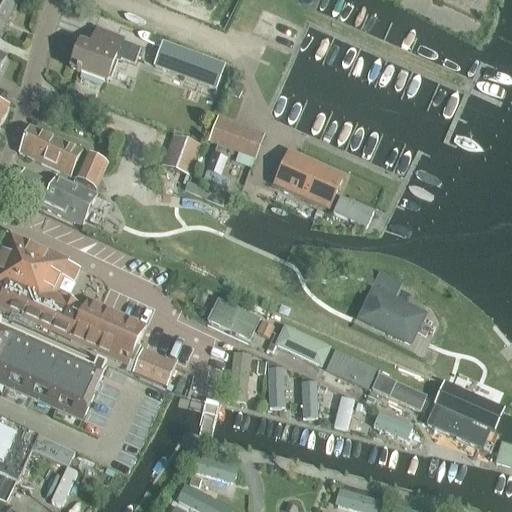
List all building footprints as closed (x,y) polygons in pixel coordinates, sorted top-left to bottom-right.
[(6,0),(0,0),(0,37),(1,38),(17,5),(6,0)] [(71,70),(95,80),(107,84),(116,60),(135,67),(142,50),(123,43),(124,41),(98,31),(91,48),(81,44),(71,70)] [(164,44),(155,68),(217,91),(226,67),(164,44)] [(232,84),(228,95),(239,100),(241,94),(238,87),(232,84)] [(0,130),(9,111),(0,106),(0,130)] [(219,119),(210,144),(256,161),(265,136),(219,119)] [(122,133),(102,125),(98,135),(118,143),(122,133)] [(19,156),(71,179),(82,153),(30,130),(22,147),(19,156)] [(191,140),(203,144),(206,135),(194,131),(191,140)] [(163,168),(190,178),(201,147),(175,138),(163,168)] [(289,154),(274,187),(329,211),(343,178),(289,154)] [(74,180),(95,191),(96,191),(108,166),(86,155),(74,180)] [(213,156),(207,173),(220,178),(227,161),(213,156)] [(25,173),(15,195),(68,220),(72,212),(87,219),(97,199),(57,179),(54,186),(25,173)] [(208,194),(205,202),(221,208),(225,200),(208,194)] [(340,199),(333,216),(366,231),(368,225),(374,214),(340,199)] [(10,235),(0,257),(0,309),(51,333),(70,342),(70,341),(85,308),(57,295),(61,284),(64,278),(74,283),(81,267),(10,235)] [(194,245),(191,253),(200,257),(203,250),(194,245)] [(403,287),(380,276),(358,322),(412,349),(427,317),(396,301),(403,287)] [(85,308),(70,341),(95,353),(118,363),(126,343),(137,348),(147,328),(95,304),(88,301),(85,308)] [(259,323),(260,322),(220,303),(210,324),(250,343),(254,334),(259,323)] [(0,386),(82,423),(95,392),(107,366),(0,317),(0,386)] [(259,323),(254,334),(267,340),(272,330),(259,323)] [(279,324),(270,344),(318,367),(327,346),(279,324)] [(328,349),(320,367),(328,371),(327,373),(368,392),(377,373),(328,349)] [(134,374),(168,388),(177,365),(143,351),(134,374)] [(234,357),(229,404),(246,406),(251,359),(234,357)] [(271,407),(283,407),(282,376),(269,376),(271,407)] [(379,377),(372,391),(419,412),(425,399),(379,377)] [(302,378),(304,418),(318,418),(316,386),(315,386),(314,383),(302,378)] [(444,387),(435,407),(495,433),(504,413),(444,387)] [(336,428),(348,431),(355,402),(344,399),(336,428)] [(435,407),(427,428),(486,453),(495,433),(435,407)] [(377,427),(404,439),(409,428),(382,416),(377,427)] [(39,439),(0,421),(0,472),(13,444),(32,453),(68,470),(70,470),(76,457),(39,439)] [(511,447),(500,444),(494,465),(511,469),(511,447)] [(240,472),(204,460),(201,470),(236,482),(240,472)] [(70,470),(68,470),(52,504),(62,509),(78,474),(70,470)] [(98,483),(86,478),(83,484),(95,490),(98,483)] [(0,503),(7,507),(16,487),(0,479),(0,503)] [(224,511),(225,511),(188,490),(182,500),(203,511),(224,511)] [(342,495),(339,505),(360,511),(375,511),(378,507),(342,495)]
